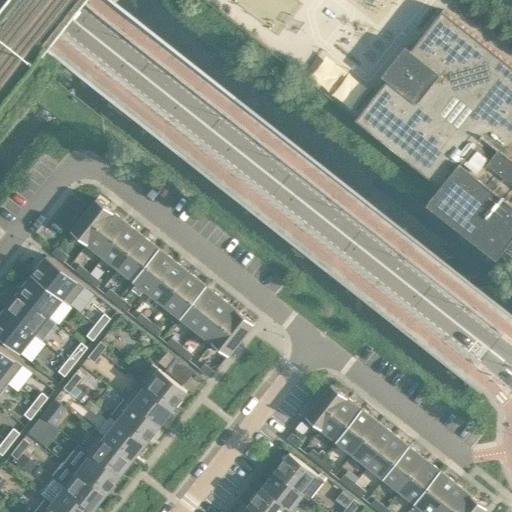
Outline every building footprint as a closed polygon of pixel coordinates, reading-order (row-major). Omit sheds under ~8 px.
[(386,79),(355,119),(439,186),(426,203),(496,258),(503,249),(511,237),(511,157),(511,156),(511,65),(441,9),(410,49),(405,45),(381,75),(386,79)] [(112,210),(96,197),(70,230),(86,243),(112,210)] [(128,223),(112,210),(86,243),(102,255),(128,223)] [(144,235),(128,223),(102,255),(118,268),(144,235)] [(159,248),(144,235),(118,268),(134,280),(159,248)] [(63,261),(68,255),(57,247),(52,252),(63,261)] [(175,260),(159,248),(134,280),(149,293),(175,260)] [(46,255),(31,273),(70,304),(85,286),(46,255)] [(191,272),(175,260),(149,293),(165,305),(191,272)] [(85,278),(89,273),(79,264),(74,269),(85,278)] [(206,285),(191,272),(165,305),(181,318),(206,285)] [(31,273),(17,291),(48,316),(62,299),(69,305),(70,304),(31,273)] [(96,287),(100,281),(89,273),(85,278),(96,287)] [(222,297),(206,285),(181,318),(196,330),(222,297)] [(115,302),(120,296),(109,288),(104,293),(115,302)] [(17,291),(2,310),(34,334),(48,316),(17,291)] [(126,311),(131,305),(120,296),(115,302),(126,311)] [(238,310),(222,297),(196,330),(212,342),(238,310)] [(2,310),(0,312),(0,337),(20,353),(34,334),(2,310)] [(253,322),(238,310),(212,342),(228,355),(253,322)] [(146,327),(151,321),(140,312),(135,318),(146,327)] [(101,329),(110,318),(103,313),(95,324),(101,329)] [(157,335),(162,330),(151,321),(146,327),(157,335)] [(92,340),(101,329),(95,324),(86,335),(92,340)] [(177,351),(182,346),(171,337),(166,343),(177,351)] [(100,354),(106,346),(99,341),(93,349),(100,354)] [(188,360),(193,354),(182,346),(177,351),(188,360)] [(0,376),(8,383),(22,365),(0,347),(0,376)] [(73,365),(81,353),(75,348),(66,360),(73,365)] [(93,362),(100,354),(93,349),(87,356),(93,362)] [(183,382),(192,371),(176,358),(167,369),(183,382)] [(64,376),(73,365),(66,360),(58,371),(64,376)] [(139,379),(174,406),(186,390),(158,367),(157,368),(151,363),(139,379)] [(210,377),(215,371),(204,363),(199,369),(210,377)] [(75,384),(82,376),(75,371),(69,379),(75,384)] [(75,397),(80,391),(74,386),(75,384),(69,379),(63,387),(75,397)] [(126,395),(161,422),(174,406),(139,379),(126,395)] [(346,395),(331,383),(305,416),(320,428),(346,395)] [(38,408),(47,397),(41,392),(32,403),(38,408)] [(110,415),(145,443),(161,422),(126,395),(110,415)] [(362,408),(346,395),(320,428),(336,441),(362,408)] [(48,405),(41,415),(47,420),(54,425),(67,408),(54,398),(48,405)] [(30,419),(38,408),(32,403),(23,414),(30,419)] [(336,441),(352,453),(378,420),(362,408),(336,441)] [(97,431),(132,459),(145,443),(110,415),(116,420),(104,436),(98,431),(97,431)] [(393,433),(378,420),(352,453),(368,465),(393,433)] [(10,443),(19,432),(13,427),(4,438),(10,443)] [(83,449),(118,476),(132,459),(97,431),(83,449)] [(298,447),(302,441),(292,432),(287,438),(298,447)] [(409,445),(393,433),(368,465),(383,477),(409,445)] [(0,453),(1,455),(10,443),(4,438),(0,443),(0,453)] [(23,451),(29,443),(23,438),(16,446),(23,451)] [(425,457),(409,445),(383,477),(399,490),(425,457)] [(17,459),(23,451),(16,446),(10,454),(17,459)] [(318,463),(322,457),(311,448),(307,454),(318,463)] [(76,470),(105,493),(118,476),(83,449),(89,454),(76,470)] [(274,470),(310,498),(324,479),(318,475),(318,474),(289,452),(274,470)] [(329,471),(333,466),(322,457),(318,463),(329,471)] [(399,490),(414,502),(439,469),(425,457),(399,490)] [(430,511),(455,482),(439,469),(414,502),(426,511),(430,511)] [(64,486),(93,509),(105,493),(76,470),(64,486)] [(309,498),(310,498),(274,470),(261,486),(290,509),(303,493),(309,498)] [(350,488),(354,482),(343,474),(339,479),(350,488)] [(361,496),(365,491),(354,482),(350,488),(361,496)] [(456,511),(471,494),(455,482),(430,511),(456,511)] [(45,498),(62,511),(90,511),(93,509),(64,486),(51,502),(45,497),(45,498)] [(248,503),(259,511),(288,511),(290,509),(261,486),(248,503)] [(456,511),(481,511),(486,506),(471,494),(456,511)] [(33,511),(62,511),(45,498),(33,511)] [(350,511),(352,511),(359,503),(353,498),(345,508),(350,511)] [(380,511),(381,511),(385,507),(374,498),(370,504),(380,511)] [(259,511),(248,503),(241,511),(259,511)]
